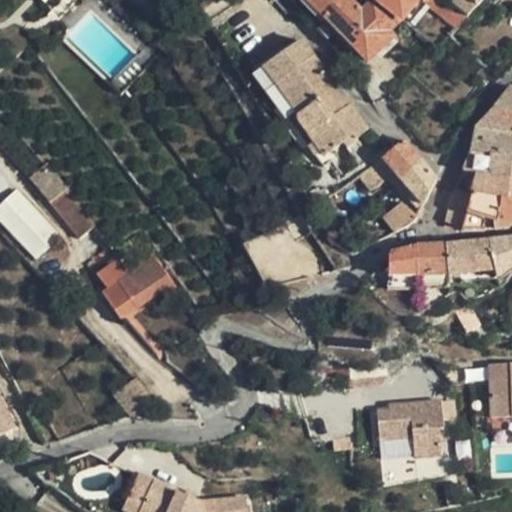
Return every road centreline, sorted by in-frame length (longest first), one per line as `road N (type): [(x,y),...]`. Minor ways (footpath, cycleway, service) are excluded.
road 1 (residential): [(227,426),(143,363),(89,300),(66,234),(0,161)]
road 2 (residential): [(0,465),(136,426),(227,426)]
road 3 (unknown): [(245,395),(444,378)]
road 4 (residential): [(429,226),(479,113),(511,77)]
road 5 (residential): [(227,426),(245,395),(216,338),(239,320),(266,325)]
road 6 (residential): [(305,295),(350,277),(429,226)]
